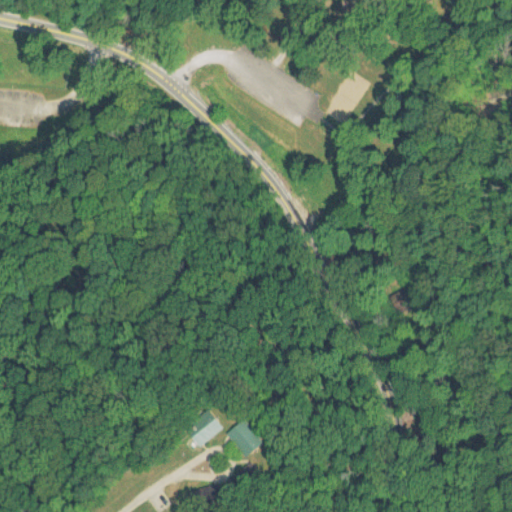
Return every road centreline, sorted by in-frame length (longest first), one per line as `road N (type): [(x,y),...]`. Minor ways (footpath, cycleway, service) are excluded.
road 1 (tertiary): [(195,102),(252,149),(294,203),(362,339),(383,476),(377,511)]
road 2 (tertiary): [(195,102),(158,65),(0,13)]
